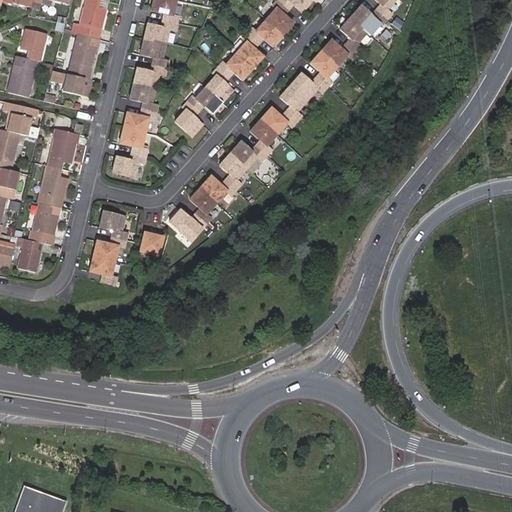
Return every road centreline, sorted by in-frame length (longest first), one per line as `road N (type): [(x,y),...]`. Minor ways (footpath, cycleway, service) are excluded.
road 1 (trunk): [(427,173),(374,235),(338,315),(253,370),(195,388),(154,389),(0,370)]
road 2 (trunk): [(511,449),(464,434),(415,397),(391,343),(389,314),(415,235),(454,202),(511,183)]
road 3 (residential): [(347,0),(179,194),(155,205),(101,192)]
road 4 (primary): [(257,397),(197,408),(0,379)]
road 5 (trunk): [(427,173),(385,239),(341,352),(294,382)]
road 6 (primary): [(0,402),(191,439),(228,475)]
road 7 (residential): [(142,0),(101,192)]
road 8 (residential): [(101,192),(81,273),(32,296),(0,289)]
road 9 (primary): [(366,501),(400,477),(428,471),(511,485)]
road 10 (primary): [(511,463),(413,442),(367,416)]
road 11 (trunk): [(511,47),(427,173)]
